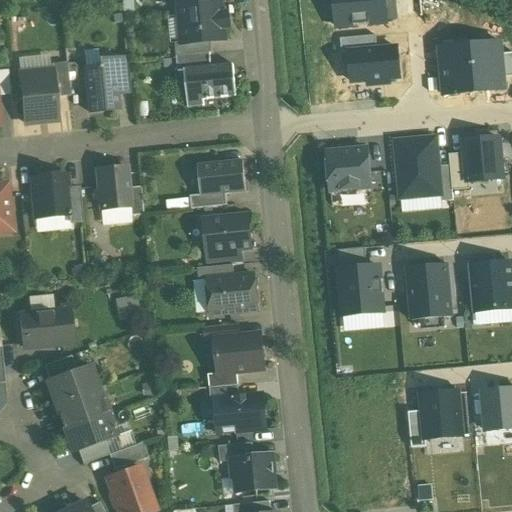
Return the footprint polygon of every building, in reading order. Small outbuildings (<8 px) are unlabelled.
[(334,0),(337,29),(386,24),(384,0),(334,0)] [(396,0),(399,20),(422,18),(420,0),(396,0)] [(221,1),(179,5),(183,44),(183,45),(211,42),(225,41),(223,29),(229,29),(228,15),(222,16),(221,1)] [(377,37),(341,40),(342,56),(349,55),(349,53),(378,51),(377,37)] [(211,42),(183,45),(183,44),(175,45),(176,58),(210,55),(212,54),(211,42)] [(501,44),(472,47),(476,94),(505,91),(504,79),(502,59),(501,44)] [(440,50),(444,97),(476,94),(472,47),(440,50)] [(397,49),(378,51),(349,53),(349,55),(352,84),(368,83),(368,87),(390,85),(389,80),(399,79),(397,49)] [(210,55),(176,58),(178,72),(184,72),(184,71),(211,68),(210,55)] [(511,57),(502,59),(504,79),(511,78),(511,57)] [(126,59),(113,60),(116,96),(130,95),(126,59)] [(113,60),(98,62),(99,68),(98,68),(98,69),(85,71),(89,115),(118,112),(116,96),(113,60)] [(67,65),(49,66),(50,73),(51,73),(54,99),(70,98),(67,65)] [(211,68),(184,71),(184,72),(188,109),(204,107),(204,101),(236,98),(233,66),(211,68)] [(7,72),(0,72),(0,96),(10,96),(7,72)] [(50,73),(19,76),(25,125),(56,122),(54,99),(51,73),(50,73)] [(465,153),(468,182),(501,180),(498,137),(464,140),(465,153)] [(401,202),(440,199),(438,168),(436,141),(396,144),(401,202)] [(368,147),(324,152),(329,197),(373,192),(368,147)] [(451,167),(453,189),(468,188),(468,182),(465,153),(450,154),(451,167)] [(243,163),(198,167),(201,197),(201,198),(226,195),(246,193),(243,163)] [(453,189),(451,167),(438,168),(440,199),(441,203),(453,202),(453,189)] [(126,170),(96,173),(98,192),(94,197),(95,201),(99,205),(100,211),(129,209),(129,208),(128,190),(126,170)] [(66,177),(54,178),(54,177),(42,178),(42,179),(31,181),(34,217),(50,215),(51,219),(69,217),(70,217),(68,192),(66,177)] [(7,186),(0,186),(0,234),(11,233),(7,186)] [(140,189),(128,190),(129,208),(129,209),(130,218),(142,216),(140,189)] [(80,191),(68,192),(70,217),(69,217),(69,224),(83,222),(80,191)] [(226,195),(201,198),(201,197),(190,198),(192,211),(228,207),(226,195)] [(248,217),(203,221),(207,255),(241,252),(252,251),(248,217)] [(338,252),(339,272),(367,270),(365,250),(338,252)] [(241,252),(207,255),(208,269),(233,267),(242,266),(241,252)] [(471,267),(474,313),(511,310),(511,279),(511,277),(511,263),(471,267)] [(409,270),(413,322),(452,319),(448,266),(409,270)] [(208,269),(198,270),(199,282),(207,281),(235,279),(233,267),(208,269)] [(367,270),(339,272),(343,317),(383,314),(381,296),(383,295),(382,282),(380,282),(379,269),(367,270)] [(235,279),(207,281),(211,316),(258,312),(255,277),(235,279)] [(49,295),(27,297),(28,311),(50,309),(49,295)] [(69,314),(19,319),(22,349),(72,344),(69,314)] [(239,326),(204,330),(205,343),(225,341),(225,340),(241,338),(239,326)] [(241,338),(225,340),(225,341),(227,356),(217,357),(219,376),(264,371),(261,336),(241,338)] [(70,358),(43,367),(49,382),(76,373),(70,358)] [(49,382),(46,383),(54,405),(101,388),(96,375),(92,376),(89,368),(76,373),(49,382)] [(238,386),(210,389),(211,403),(215,402),(215,401),(239,398),(238,386)] [(54,405),(48,407),(53,419),(58,417),(63,431),(111,414),(104,397),(101,399),(97,390),(101,388),(54,405)] [(511,391),(483,393),(486,433),(511,430),(511,391)] [(421,396),(423,413),(425,441),(462,438),(463,438),(459,394),(421,396)] [(239,398),(215,401),(215,402),(218,436),(266,431),(263,396),(239,398)] [(409,414),(412,449),(425,448),(425,441),(423,413),(409,414)] [(111,414),(63,431),(68,443),(70,442),(75,453),(115,438),(112,429),(115,428),(111,414)] [(142,444),(108,457),(114,472),(148,460),(142,444)] [(253,445),(219,448),(220,464),(230,463),(230,462),(250,460),(250,459),(254,458),(253,445)] [(254,458),(250,459),(250,460),(230,462),(230,463),(232,481),(236,481),(237,494),(275,490),(273,467),(274,467),(273,456),(254,458)] [(154,511),(139,469),(107,481),(118,511),(154,511)] [(84,503),(66,511),(88,511),(87,510),(84,503)] [(270,511),(270,503),(234,507),(234,511),(270,511)]
